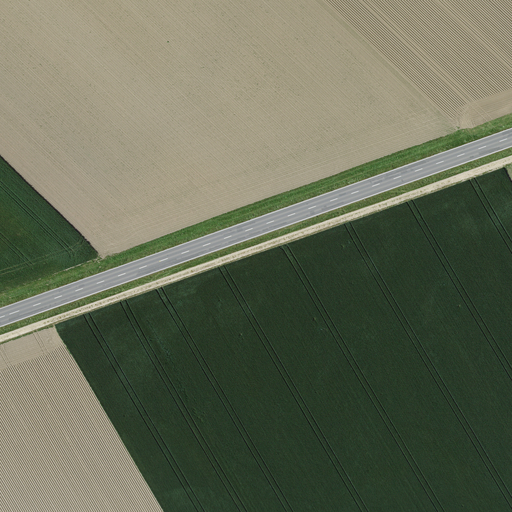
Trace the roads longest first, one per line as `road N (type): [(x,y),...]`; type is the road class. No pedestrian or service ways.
road 1 (tertiary): [(511,137),(0,317)]
road 2 (track): [(0,338),(511,158)]
